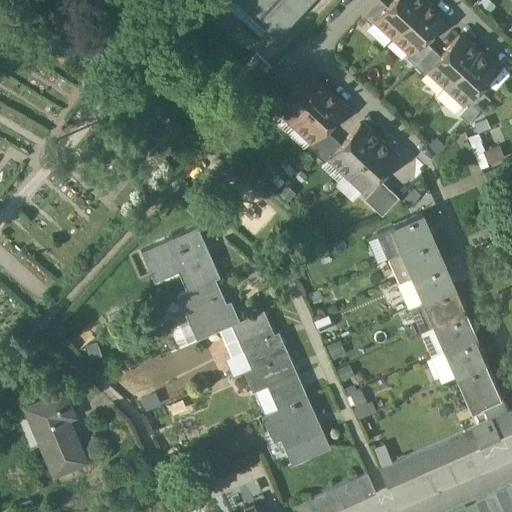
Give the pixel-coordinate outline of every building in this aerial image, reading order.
[(311,0),(234,0),(275,38),(311,0)] [(379,0),(377,0),(362,17),(370,24),(374,20),(374,19),(387,6),(379,0)] [(392,0),(387,6),(374,19),(374,20),(392,36),(425,1),(423,0),(392,0)] [(425,1),(392,36),(409,53),(422,40),(441,19),(432,11),(433,9),(425,1)] [(439,56),(427,69),(445,86),(478,50),(469,42),(467,44),(458,36),(439,56)] [(431,48),(422,40),(409,53),(405,57),(414,65),(431,48)] [(431,48),(414,65),(423,73),(427,69),(439,56),(431,48)] [(478,50),(445,86),(463,103),(494,69),(484,60),(486,58),(478,50)] [(256,53),(232,78),(246,91),(270,66),(256,53)] [(282,101),(275,108),(293,125),(326,90),(317,81),(315,83),(307,75),(282,101)] [(326,90),(293,125),(310,140),(311,141),(322,128),(342,108),(333,100),(334,98),(326,90)] [(273,92),(257,110),(265,119),(275,108),(282,101),(273,92)] [(481,92),(459,116),(468,124),(490,100),(481,92)] [(340,144),(328,157),(329,158),(346,174),(378,139),(369,131),(368,132),(360,124),(340,144)] [(322,128),(311,141),(310,140),(305,146),(314,155),(331,136),(322,128)] [(331,136),(314,155),(324,163),(329,158),(328,157),(340,144),(331,136)] [(378,139),(346,174),(363,190),(394,157),(385,148),(387,147),(378,139)] [(398,198),(380,181),(363,199),(382,216),(398,198)] [(421,213),(389,227),(395,242),(400,252),(432,238),(421,213)] [(389,227),(376,233),(382,248),(395,242),(389,227)] [(194,228),(141,252),(152,275),(175,265),(187,291),(214,278),(219,277),(207,250),(204,251),(194,228)] [(432,238),(400,252),(411,277),(443,263),(432,238)] [(395,242),(382,248),(387,258),(400,252),(395,242)] [(411,277),(400,252),(387,258),(398,283),(411,277)] [(443,263),(411,277),(422,302),(454,287),(443,263)] [(411,277),(398,283),(409,307),(422,302),(411,277)] [(187,291),(177,295),(196,339),(231,324),(238,320),(233,309),(229,312),(214,278),(187,291)] [(454,287),(422,302),(433,326),(465,312),(454,287)] [(422,302),(409,307),(419,332),(433,326),(422,302)] [(277,342),(263,309),(238,320),(231,324),(251,367),(287,351),(282,339),(277,342)] [(465,312),(433,326),(443,350),(443,351),(476,337),(465,312)] [(476,337),(443,351),(454,376),(487,362),(476,337)] [(443,350),(430,356),(442,382),(454,376),(443,351),(443,350)] [(251,367),(243,371),(253,391),(266,385),(277,408),(307,395),(287,351),(251,367)] [(487,362),(454,376),(470,411),(484,405),(503,397),(487,362)] [(63,392),(30,406),(47,444),(42,446),(54,475),(85,461),(67,419),(73,416),(63,392)] [(330,447),(307,395),(277,408),(261,415),(270,435),(278,432),(292,464),(330,447)] [(503,397),(484,405),(490,419),(492,418),(503,414),(509,411),(503,397)] [(511,433),(511,409),(509,411),(503,414),(511,434),(511,433)] [(511,434),(503,414),(492,418),(501,438),(511,434)] [(490,419),(471,428),(480,448),(501,438),(492,418),(490,419)] [(480,448),(471,428),(458,433),(467,453),(480,448)] [(467,453),(458,433),(378,469),(387,489),(467,453)] [(376,494),(367,474),(356,478),(365,498),(376,494)] [(365,498),(356,478),(346,483),(355,503),(365,498)] [(355,503),(346,483),(335,487),(344,508),(355,503)] [(335,487),(324,492),(333,511),(344,508),(335,487)] [(511,500),(507,489),(496,493),(504,511),(507,511),(511,510),(511,500)] [(333,511),(324,492),(314,497),(320,511),(333,511)] [(504,511),(496,493),(486,498),(491,511),(504,511)] [(320,511),(314,497),(303,501),(307,511),(320,511)] [(491,511),(486,498),(475,502),(479,511),(491,511)] [(307,511),(303,501),(293,506),(295,511),(307,511)] [(479,511),(475,502),(465,507),(467,511),(479,511)]
